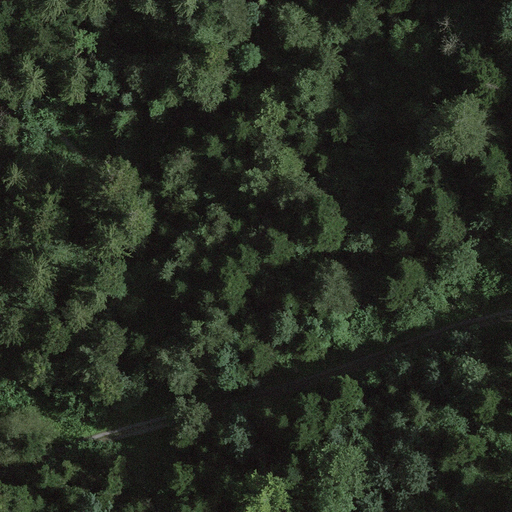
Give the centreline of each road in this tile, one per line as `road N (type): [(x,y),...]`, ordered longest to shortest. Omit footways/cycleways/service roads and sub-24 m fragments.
road 1 (track): [(511,316),(0,466)]
road 2 (track): [(482,0),(511,153)]
